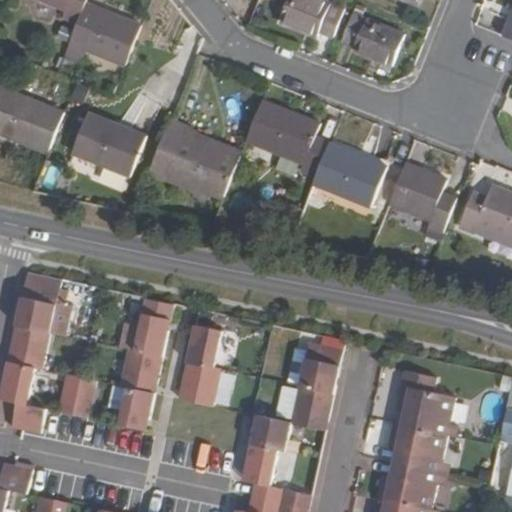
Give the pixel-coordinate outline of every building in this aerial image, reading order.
[(79,24),(87,4),(89,0),(41,0),(67,10),(64,18),(79,24)] [(320,32),(334,37),(346,9),(323,0),(288,0),(281,20),(318,35),(320,32)] [(397,0),(417,8),(420,0),(397,0)] [(87,4),(79,24),(66,59),(81,65),(87,51),(127,67),(142,31),(143,27),(87,4)] [(394,67),(406,36),(356,15),(344,43),(356,47),(355,51),(394,67)] [(0,134),(50,154),(66,115),(3,89),(0,98),(0,134)] [(323,124),(263,101),(248,141),(305,164),(302,170),(318,177),(331,145),(332,142),(318,137),(323,124)] [(133,177),(150,138),(92,114),(76,154),(133,177)] [(202,134),(190,128),(172,120),(164,140),(177,145),(183,133),(242,156),(244,151),(219,141),(202,134)] [(166,180),(168,174),(192,183),(226,196),(242,156),(183,133),(177,145),(164,140),(149,174),(166,180)] [(331,145),(318,177),(315,184),(373,208),(389,168),(331,145)] [(49,162),(41,186),(55,191),(63,167),(49,162)] [(425,237),(440,243),(458,199),(445,193),(450,181),(407,164),(387,214),(428,230),(425,237)] [(192,183),(168,174),(166,180),(189,190),(192,183)] [(511,194),(493,187),(489,199),(475,194),(461,229),(476,235),(478,228),(511,241),(511,194)] [(59,305),(64,281),(29,273),(17,326),(52,334),(68,337),(74,308),(59,305)] [(149,299),(144,326),(128,323),(122,349),(131,350),(138,352),(165,358),(170,334),(166,333),(168,321),(172,321),(176,305),(149,299)] [(39,370),(43,372),(52,334),(17,326),(4,389),(9,390),(7,402),(19,405),(31,407),(39,370)] [(224,332),(197,327),(189,363),(190,364),(216,369),(224,332)] [(312,343),(302,387),(335,394),(344,350),(312,343)] [(126,411),(123,425),(145,430),(148,418),(152,419),(165,358),(138,352),(131,350),(123,387),(130,389),(126,411)] [(182,399),(216,407),(217,402),(224,371),(216,369),(190,364),(189,363),(182,399)] [(237,374),(224,371),(217,402),(231,405),(237,374)] [(397,410),(405,412),(402,426),(404,426),(448,435),(456,398),(433,393),(437,379),(405,372),(397,410)] [(90,419),(98,383),(68,376),(60,413),(90,419)] [(123,387),(117,386),(112,408),(126,411),(130,389),(123,387)] [(327,430),(335,394),(302,387),(294,422),(260,414),(248,468),(254,469),(251,481),(257,482),(273,486),(280,449),(288,451),(295,423),(327,430)] [(43,434),(48,410),(31,407),(19,405),(13,428),(43,434)] [(511,411),(508,411),(505,429),(502,441),(511,442),(511,411)] [(389,448),(397,449),(394,463),(440,472),(448,435),(404,426),(402,426),(394,424),(389,448)] [(440,472),(394,463),(391,477),(384,475),(379,499),(386,501),(432,510),(440,472)] [(5,465),(1,490),(0,489),(0,511),(8,511),(13,493),(30,496),(35,472),(5,465)] [(310,511),(314,495),(273,486),(257,482),(251,511),(310,511)] [(510,495),(491,492),(489,505),(508,509),(510,495)] [(69,511),(71,505),(42,498),(39,511),(69,511)] [(432,511),(432,510),(386,501),(383,511),(432,511)]
